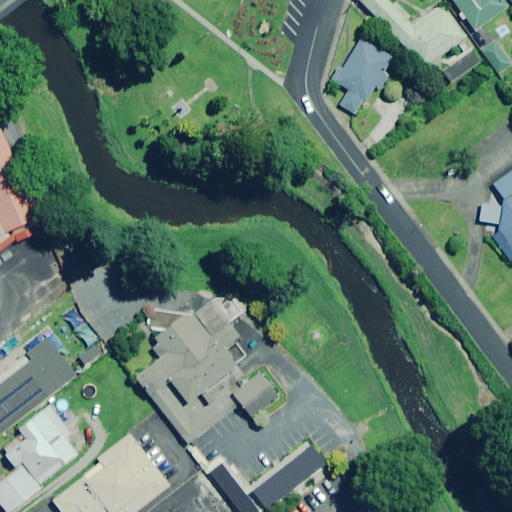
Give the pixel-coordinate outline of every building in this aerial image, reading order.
[(356,0),(425,72),(437,63),(435,60),(464,38),(440,6),(410,25),(405,20),(408,17),(393,2),(390,6),(384,0),(356,0)] [(450,0),(460,13),(458,14),(462,20),(464,18),(473,31),(506,7),(501,0),(450,0)] [(393,57),(356,35),(336,67),(328,80),(346,91),(339,103),(357,115),(374,86),(377,88),(386,74),(383,73),(393,57)] [(510,65),(493,42),(480,52),(496,75),(510,65)] [(0,229),(30,217),(0,145),(0,229)] [(511,170),(493,185),(506,201),(501,205),(501,208),(478,204),(475,222),(498,225),(498,229),(499,230),(490,237),(509,261),(511,258),(511,170)] [(248,421),(276,399),(253,369),(238,380),(182,308),(145,336),(157,351),(128,374),(185,448),(237,408),(248,421)] [(0,432),(72,376),(43,339),(28,351),(29,353),(23,357),(26,362),(0,382),(0,432)] [(103,351),(96,343),(77,358),(83,366),(103,351)] [(62,465),(77,454),(64,438),(69,433),(48,406),(17,430),(21,435),(3,449),(8,455),(5,457),(14,468),(15,470),(0,482),(0,505),(5,511),(9,511),(42,486),(39,484),(62,465)] [(131,511),(162,488),(122,436),(44,496),(55,511),(131,511)]
